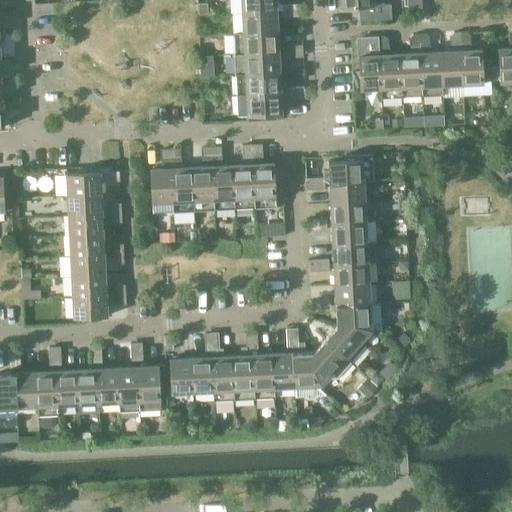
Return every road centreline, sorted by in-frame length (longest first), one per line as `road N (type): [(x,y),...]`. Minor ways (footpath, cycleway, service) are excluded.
road 1 (residential): [(0,331),(286,316),(300,300),(295,152),(311,130)]
road 2 (residential): [(404,511),(403,497),(78,511)]
road 3 (residential): [(27,140),(311,130)]
road 4 (residential): [(27,140),(21,0)]
road 5 (residential): [(311,130),(319,111),(314,0)]
